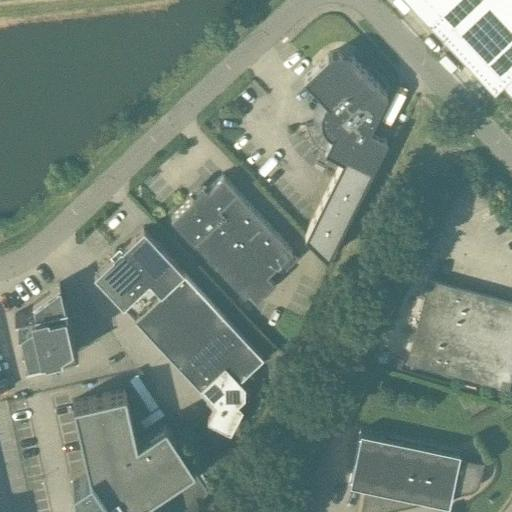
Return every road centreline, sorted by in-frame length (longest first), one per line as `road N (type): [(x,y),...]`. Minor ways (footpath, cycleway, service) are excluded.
road 1 (unclassified): [(0,268),(43,244),(304,0)]
road 2 (unclassified): [(359,0),(511,158)]
